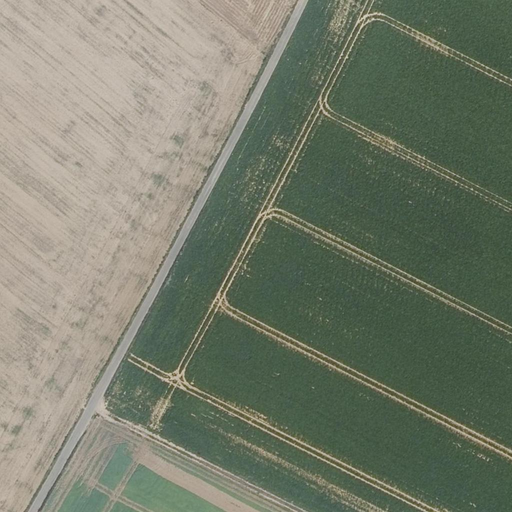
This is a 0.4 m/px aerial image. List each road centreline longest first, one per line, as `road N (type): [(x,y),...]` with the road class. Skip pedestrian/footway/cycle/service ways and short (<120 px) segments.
road 1 (unclassified): [(31,511),(304,0)]
road 2 (track): [(91,407),(300,511)]
